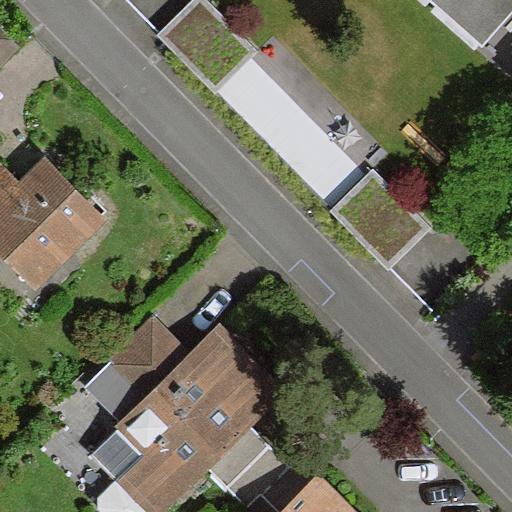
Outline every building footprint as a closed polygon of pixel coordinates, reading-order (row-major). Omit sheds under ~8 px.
[(207,0),(192,0),(157,34),(215,94),(258,51),(207,0)] [(511,0),(435,0),(484,44),(511,11),(511,0)] [(0,31),(0,61),(15,47),(0,31)] [(1,170),(0,171),(0,244),(37,281),(102,219),(47,163),(20,188),(1,170)] [(431,228),(373,169),(331,210),(389,269),(431,228)] [(147,399),(191,357),(153,318),(109,361),(147,399)] [(130,468),(169,506),(209,466),(251,425),(279,398),(216,333),(191,357),(147,399),(94,452),(121,478),(130,468)] [(251,425),(209,466),(229,487),(271,444),(251,425)] [(271,444),(229,487),(250,507),(263,494),(291,466),(271,444)] [(291,466),(263,494),(281,511),(284,511),(319,478),(326,472),(306,451),(291,466)] [(284,511),(351,511),(319,478),(284,511)]
